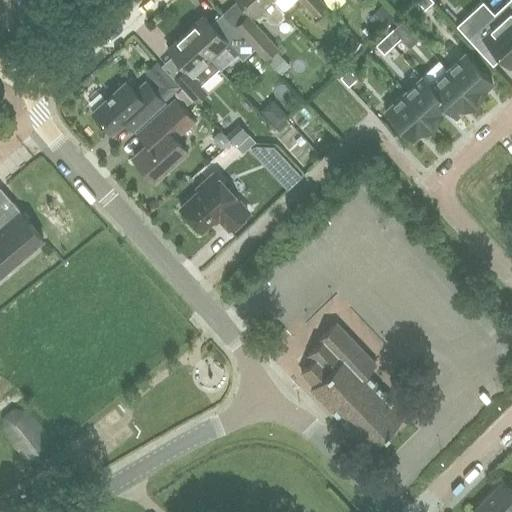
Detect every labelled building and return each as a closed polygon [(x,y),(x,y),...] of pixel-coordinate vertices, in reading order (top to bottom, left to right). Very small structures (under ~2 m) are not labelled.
[(4,0),(6,25),(47,21),(44,0),(4,0)] [(278,21),(284,14),(271,0),(239,0),(259,21),(266,15),(271,20),(278,21)] [(298,0),(314,17),(325,6),(320,0),(298,0)] [(433,1),(432,0),(415,0),(416,0),(424,9),(433,1)] [(511,0),(507,0),(494,13),(511,32),(511,0)] [(384,10),(371,23),(381,32),(394,20),(384,10)] [(511,63),(511,32),(494,13),(477,28),(474,25),(464,34),(481,53),(490,45),(510,66),(511,63)] [(277,47),(248,14),(234,26),(253,46),(264,59),(277,47)] [(222,37),(203,16),(185,32),(219,69),(235,53),(240,58),(253,46),(234,26),(222,37)] [(401,37),(393,28),(384,36),(392,45),(401,37)] [(201,84),(219,69),(185,32),(167,48),(185,68),(174,78),(174,77),(173,78),(182,88),(193,100),(194,99),(196,102),(207,91),(201,84)] [(392,45),(384,36),(375,44),(383,54),(392,45)] [(355,51),(360,43),(351,37),(345,45),(355,51)] [(276,52),(266,61),(279,75),(289,67),(276,52)] [(465,52),(447,69),(475,100),(485,90),(485,89),(492,82),(465,52)] [(348,68),(339,77),(348,86),(357,78),(348,68)] [(464,110),(475,100),(447,69),(430,85),(457,115),(463,109),(464,110)] [(421,76),(403,93),(431,123),(442,114),(441,113),(448,107),(456,116),(457,115),(430,85),(421,76)] [(175,95),(182,88),(173,78),(163,86),(171,95),(173,93),(175,95)] [(134,91),(125,81),(92,111),(111,132),(133,112),(142,122),(164,102),(145,81),(134,91)] [(185,106),(193,100),(182,88),(175,95),(185,106)] [(420,133),(431,123),(403,93),(385,110),(412,139),(420,132),(420,133)] [(153,178),(185,150),(174,137),(193,120),(174,100),(155,117),(165,128),(133,156),(153,178)] [(259,112),(274,129),(286,118),(271,101),(259,112)] [(63,144),(72,137),(60,121),(51,127),(63,144)] [(242,153),(255,141),(247,132),(234,144),(242,153)] [(221,134),(217,134),(213,137),(213,141),(219,148),(224,148),(227,145),(227,141),(221,134)] [(285,187),(298,174),(290,167),(277,178),(285,187)] [(228,229),(248,211),(213,173),(197,187),(199,190),(180,208),(200,230),(213,218),(218,218),(228,229)] [(0,274),(42,239),(18,210),(0,188),(0,274)] [(369,448),(404,414),(366,374),(375,364),(335,323),(318,339),(321,341),(308,353),(314,359),(301,371),(313,384),(310,387),(369,448)] [(28,462),(51,441),(25,409),(2,427),(28,462)] [(511,511),(511,491),(503,482),(472,511),(511,511)]
